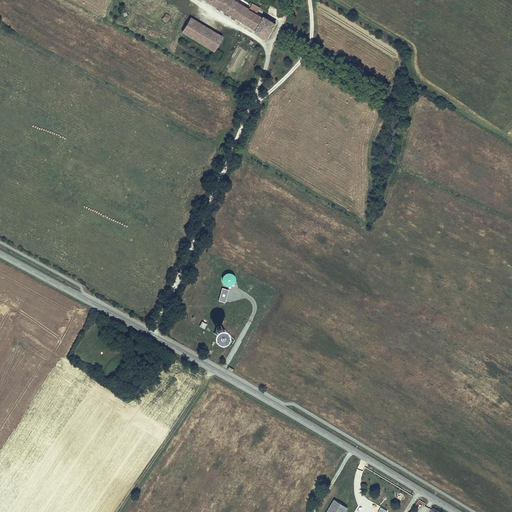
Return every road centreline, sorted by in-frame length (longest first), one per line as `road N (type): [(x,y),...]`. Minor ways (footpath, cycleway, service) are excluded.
road 1 (tertiary): [(0,253),(456,511)]
road 2 (track): [(118,511),(212,369)]
road 3 (unknown): [(247,108),(310,48),(310,0)]
